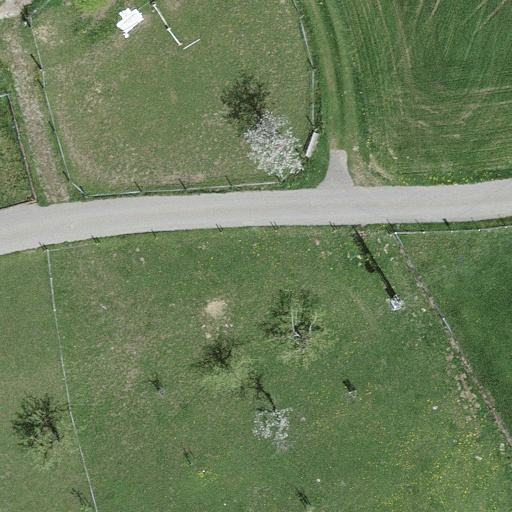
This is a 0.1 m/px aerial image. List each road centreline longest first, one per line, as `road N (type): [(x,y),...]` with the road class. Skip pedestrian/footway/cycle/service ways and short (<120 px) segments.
road 1 (unclassified): [(511,195),(98,218),(0,236)]
road 2 (track): [(342,205),(339,103),(320,0)]
